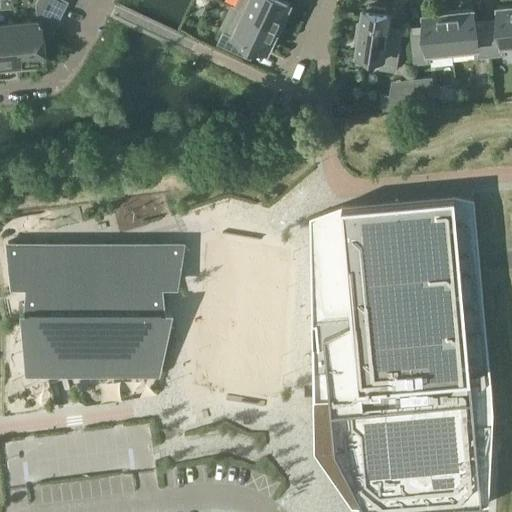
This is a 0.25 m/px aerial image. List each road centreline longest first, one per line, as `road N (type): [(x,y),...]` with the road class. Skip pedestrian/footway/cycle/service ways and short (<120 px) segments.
road 1 (residential): [(96,511),(221,496),(264,511)]
road 2 (residential): [(0,94),(50,86),(104,0)]
